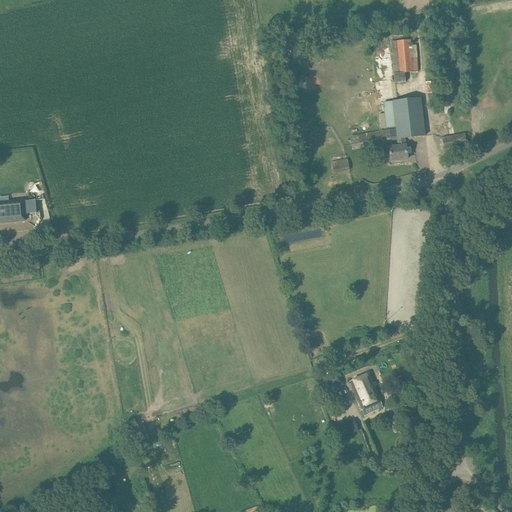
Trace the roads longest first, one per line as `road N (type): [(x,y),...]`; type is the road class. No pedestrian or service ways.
road 1 (unclassified): [(0,258),(307,206),(441,174)]
road 2 (unclassified): [(471,466),(441,174)]
